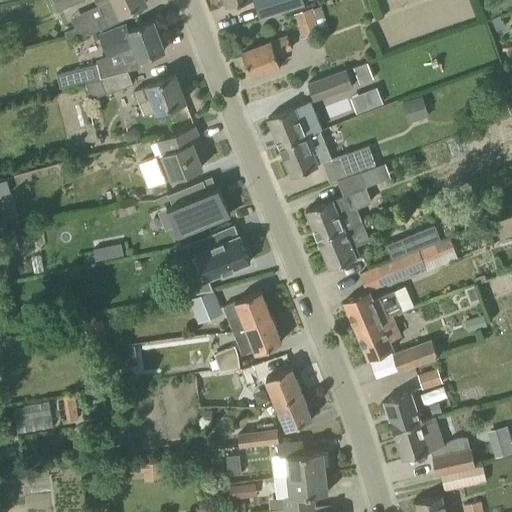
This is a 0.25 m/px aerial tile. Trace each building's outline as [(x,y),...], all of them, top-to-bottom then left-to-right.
[(54,0),(58,10),(81,0),(54,0)] [(79,34),(102,28),(124,18),(122,13),(147,2),(145,0),(97,0),(104,14),(65,30),(68,37),(78,33),(79,34)] [(253,0),(259,17),(286,8),(305,2),(305,1),(304,0),(253,0)] [(304,37),(321,32),(313,8),(296,13),(304,37)] [(100,33),(108,55),(121,50),(125,62),(138,57),(139,58),(166,48),(155,19),(129,29),(126,23),(100,33)] [(252,76),(281,64),(277,52),(292,46),(288,34),(243,50),(247,63),(245,64),(248,73),(251,72),(252,76)] [(368,61),(354,66),(360,82),(374,76),(368,61)] [(61,86),(85,80),(101,76),(98,62),(58,73),(61,86)] [(314,99),(353,85),(347,68),(309,82),(314,99)] [(107,94),(133,84),(127,69),(101,76),(85,80),(92,98),(106,92),(107,94)] [(135,89),(145,115),(185,99),(175,73),(135,89)] [(357,109),(383,101),(377,85),(352,94),(357,109)] [(423,94),(402,101),(409,122),(430,116),(423,94)] [(320,128),(309,101),(295,107),(295,106),(269,116),(280,145),(316,130),(320,128)] [(177,177),(203,166),(197,151),(204,148),(196,126),(161,139),(166,152),(140,162),(149,185),(166,178),(167,180),(177,176),(177,177)] [(319,164),(315,154),(328,148),(320,128),(316,130),(280,145),(293,175),(319,164)] [(332,157),(323,161),(330,180),(376,164),(373,154),(369,144),(332,157)] [(351,191),(392,177),(385,161),(376,165),(376,164),(330,180),(331,181),(338,178),(345,194),(333,199),(333,198),(307,209),(318,237),(345,226),(362,220),(351,191)] [(208,189),(204,178),(169,192),(173,203),(168,206),(179,233),(231,212),(219,184),(208,189)] [(440,234),(458,230),(455,217),(438,221),(440,234)] [(331,267),(361,254),(357,244),(371,238),(363,220),(362,220),(345,226),(318,237),(331,267)] [(401,237),(407,253),(442,238),(435,223),(401,237)] [(187,241),(191,254),(197,251),(207,277),(250,260),(240,234),(222,241),(217,229),(187,241)] [(3,240),(5,252),(21,249),(19,237),(3,240)] [(386,282),(441,258),(440,255),(447,252),(443,240),(379,267),(386,282)] [(102,246),(93,248),(95,259),(105,257),(102,246)] [(234,329),(272,314),(262,289),(236,299),(238,303),(226,308),(234,329)] [(393,314),(403,310),(394,289),(374,298),(370,290),(344,300),(357,330),(393,314)] [(214,290),(190,299),(199,322),(222,312),(214,290)] [(257,350),(282,340),(272,314),(234,329),(243,350),(255,345),(257,350)] [(369,358),(395,347),(391,339),(402,335),(393,314),(357,330),(369,358)] [(484,314),(465,320),(469,331),(487,325),(484,314)] [(399,369),(438,355),(433,339),(394,354),(399,369)] [(138,365),(135,345),(117,348),(120,368),(138,365)] [(221,367),(240,364),(238,352),(235,345),(215,353),(221,367)] [(277,401),(303,391),(293,365),(266,376),(277,401)] [(443,382),(438,367),(419,374),(424,389),(443,382)] [(424,403),(448,396),(445,385),(421,391),(424,403)] [(394,429),(421,420),(411,390),(385,399),(394,429)] [(287,427),(313,416),(303,391),(277,401),(287,427)] [(21,427),(53,425),(52,400),(20,402),(21,427)] [(421,420),(394,429),(404,458),(444,445),(435,415),(421,420)] [(107,421),(111,447),(130,444),(126,418),(107,421)] [(497,455),(511,450),(511,439),(507,423),(490,428),(497,455)] [(250,445),(279,442),(277,428),(249,432),(250,445)] [(272,455),(274,477),(326,470),(326,466),(330,465),(329,452),(324,453),(324,449),(305,452),(303,439),(278,442),(280,455),(272,455)] [(470,447),(433,456),(437,473),(443,471),(474,465),(470,447)] [(236,450),(226,450),(227,469),(240,469),(240,458),(236,458),(236,450)] [(162,461),(152,462),(154,479),(164,478),(164,475),(162,461)] [(474,465),(443,471),(447,487),(486,479),(483,463),(474,465)] [(285,509),(311,506),(309,493),(329,491),(326,470),(274,477),(277,497),(284,496),(285,509)] [(245,498),(243,485),(229,486),(231,500),(245,498)] [(446,511),(442,494),(416,500),(418,511),(483,511),(482,500),(463,504),(464,511),(446,511)]
